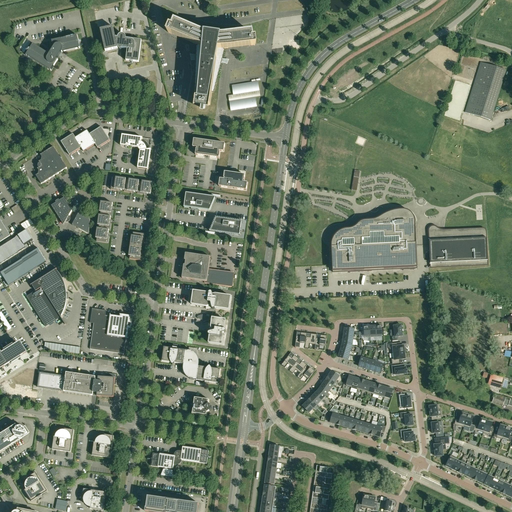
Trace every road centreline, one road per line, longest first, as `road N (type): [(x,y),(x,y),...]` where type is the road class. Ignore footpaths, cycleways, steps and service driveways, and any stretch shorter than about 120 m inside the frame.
road 1 (residential): [(284,407),(273,357),(315,98)]
road 2 (tertiary): [(243,424),(285,138)]
road 3 (unclassified): [(156,299),(85,287),(5,161)]
road 4 (unclassified): [(5,161),(86,110),(181,122)]
road 5 (unclassified): [(156,299),(181,122)]
road 6 (residential): [(448,27),(347,98),(315,98)]
road 7 (residential): [(334,334),(339,322),(406,320),(416,388)]
road 8 (tertiary): [(419,463),(306,423),(284,407)]
road 9 (unclassified): [(137,426),(156,299)]
road 10 (residential): [(306,511),(313,461),(306,454),(295,460),(288,511)]
road 11 (tertiary): [(415,0),(340,42),(313,67)]
